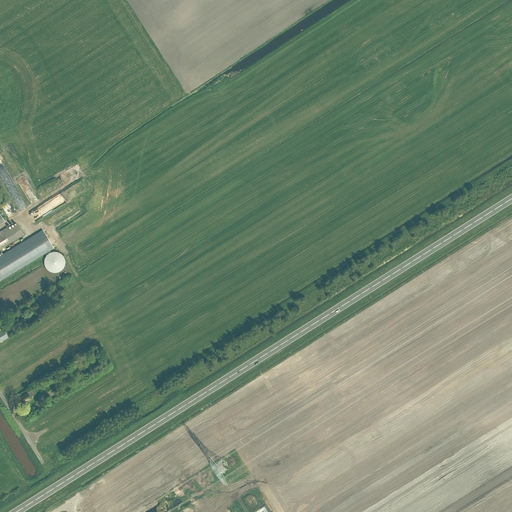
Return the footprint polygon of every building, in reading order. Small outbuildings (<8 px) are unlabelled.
[(7,227),(2,230),(0,231),(0,249),(10,243),(24,235),(17,225),(9,230),(7,227)] [(0,280),(53,248),(42,231),(0,256),(0,280)] [(65,264),(64,257),(59,253),(52,252),(47,255),(44,261),(45,267),(50,272),(56,273),(62,269),(65,264)] [(45,397),(54,391),(50,386),(42,391),(45,397)] [(35,394),(33,390),(28,393),(27,393),(20,397),(23,403),(31,398),(30,397),(35,394)]
